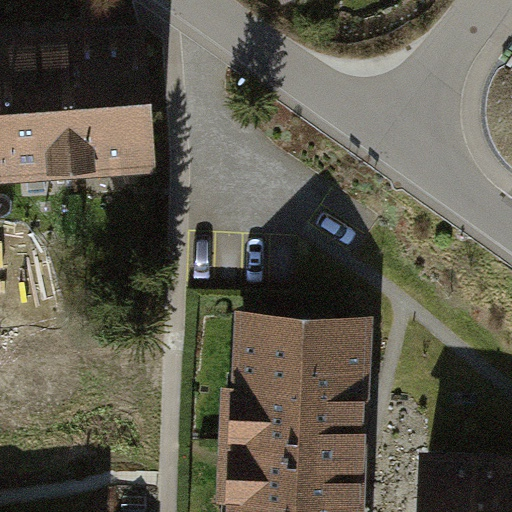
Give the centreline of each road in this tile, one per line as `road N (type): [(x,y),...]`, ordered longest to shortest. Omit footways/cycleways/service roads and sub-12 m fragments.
road 1 (residential): [(197,0),(388,133)]
road 2 (residential): [(490,0),(388,133)]
road 3 (residential): [(388,133),(511,225)]
